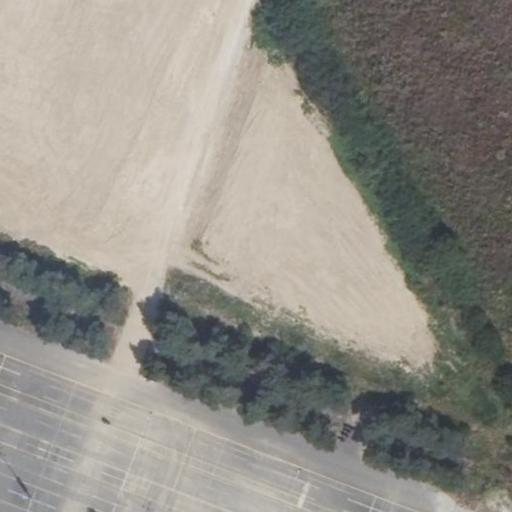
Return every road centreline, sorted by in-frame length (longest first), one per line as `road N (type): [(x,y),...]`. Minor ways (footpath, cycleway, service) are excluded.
road 1 (unknown): [(250,0),(210,84),(73,511)]
road 2 (unknown): [(48,360),(0,493)]
